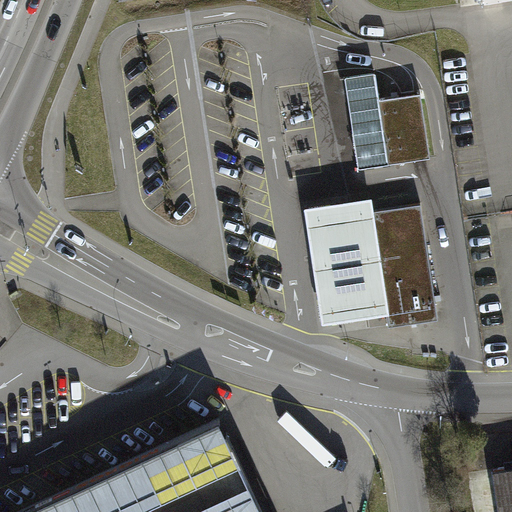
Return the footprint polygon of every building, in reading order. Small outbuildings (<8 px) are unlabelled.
[(375,72),(345,76),(359,167),(431,156),(421,92),(379,98),(375,72)] [(372,196),(305,206),(323,321),(387,312),(372,210),(374,210),(372,196)] [(374,210),(372,210),(387,312),(389,325),(439,318),(421,203),(374,210)] [(264,511),(220,416),(15,511),(264,511)] [(511,511),(511,461),(467,468),(473,511),(511,511)]
